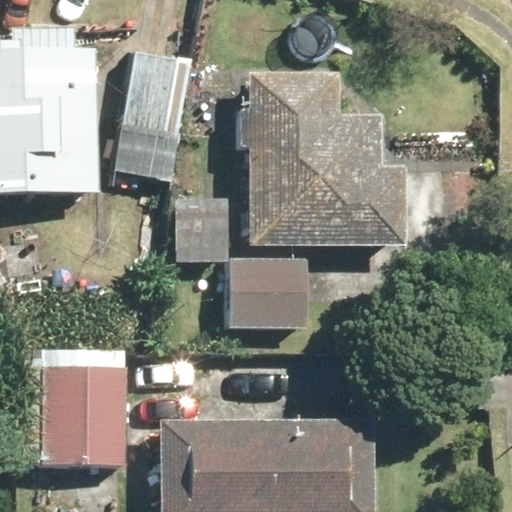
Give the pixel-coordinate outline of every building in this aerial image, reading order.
[(0,52),(0,194),(80,189),(70,48),(0,52)] [(170,63),(121,57),(112,143),(161,148),(170,63)] [(234,189),(234,244),(238,245),(239,260),(393,251),(389,176),(370,178),(372,125),(324,123),(324,89),(234,89),(234,186),(234,189)] [(226,270),(223,336),(296,339),(299,273),(226,270)] [(34,478),(122,477),(120,375),(33,377),(34,478)] [(157,430),(155,511),(362,511),(364,432),(157,430)]
